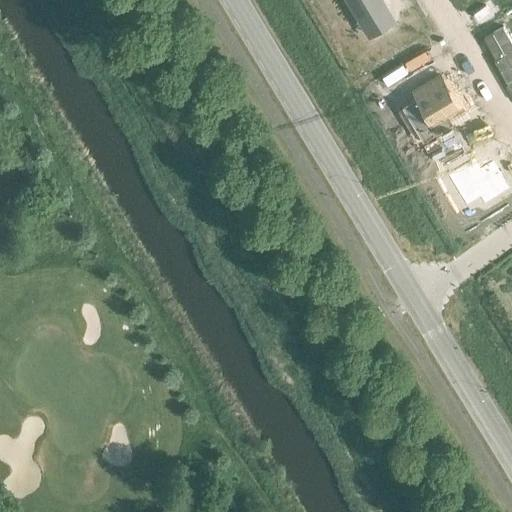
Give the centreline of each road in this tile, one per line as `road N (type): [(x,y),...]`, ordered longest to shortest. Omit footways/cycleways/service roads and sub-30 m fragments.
road 1 (tertiary): [(413,299),(235,0)]
road 2 (tertiary): [(511,459),(413,299)]
road 3 (residential): [(434,0),(511,127)]
